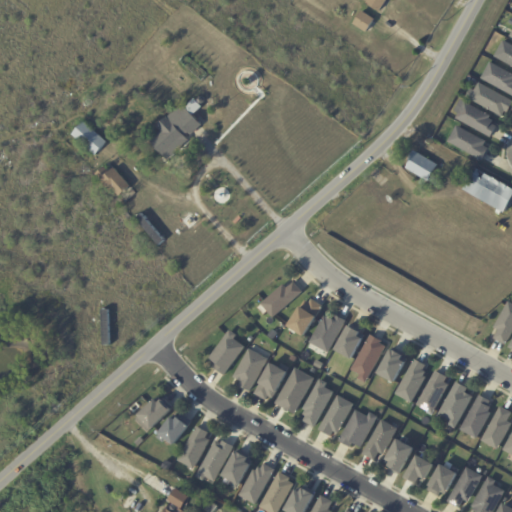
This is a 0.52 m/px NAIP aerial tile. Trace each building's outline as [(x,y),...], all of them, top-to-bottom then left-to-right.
[(389,0),(382,12),(368,4),(369,3),(365,0),(389,0)] [(375,22),(368,33),(355,24),(363,12),(376,20),(375,22)] [(365,37),(373,42),(371,46),(363,42),(365,37)] [(511,65),(496,57),(505,41),(511,44),(511,65)] [(209,75),(203,82),(182,62),(188,56),(209,75)] [(511,94),(483,79),(492,62),(511,73),(511,94)] [(511,110),(510,114),(508,112),(505,118),(472,100),(481,83),(511,100),(511,110)] [(494,123),(494,124),(499,127),(493,138),(458,119),(461,114),(456,112),(462,100),(492,117),(491,119),(495,121),(494,123)] [(202,124),(203,125),(188,139),(190,141),(169,161),(152,142),(164,131),(159,127),(169,117),(169,118),(184,105),(202,124)] [(98,133),(109,143),(97,156),(94,153),(92,155),(85,149),(87,147),(74,135),(86,122),(98,133)] [(487,143),(485,146),(491,149),(484,161),(450,143),(459,126),(488,142),(487,143)] [(434,177),(430,182),(408,169),(413,160),(411,159),(416,151),(440,166),(434,177)] [(116,168),(132,187),(121,197),(115,189),(112,192),(97,175),(106,167),(111,172),(116,168)] [(504,212),(466,190),(478,169),(511,188),(511,204),(507,214),(504,212)] [(297,284),(305,293),(275,318),(263,304),(285,285),(289,289),(296,283),(297,284)] [(315,301),(325,307),(307,337),(291,328),(307,301),(311,304),(313,300),(315,301)] [(505,344),(496,339),(500,331),(496,329),(510,302),(511,303),(511,338),(508,346),(505,344)] [(338,316),(347,321),(335,343),(336,344),(330,354),(311,343),(325,317),(328,319),(329,316),(334,320),(337,315),(338,316)] [(352,328),(363,334),(367,336),(365,340),(366,340),(355,361),(338,351),(351,327),(352,328)] [(224,375),(216,369),(219,365),(211,359),(231,331),(239,336),(236,340),(247,348),(226,376),(224,375)] [(275,333),(280,336),(276,342),(271,338),(275,333)] [(374,337),(384,342),(382,345),(387,347),(368,384),(360,380),(362,376),(353,371),(372,336),(374,337)] [(396,349),(408,355),(406,358),(409,360),(408,363),(409,364),(398,384),(381,375),(395,348),(396,349)] [(254,352),(268,360),(259,377),(260,377),(252,393),(240,387),(243,382),(235,378),(251,350),(254,352)] [(417,360),(428,366),(425,371),(428,373),(426,377),(429,379),(414,404),(398,395),(417,360)] [(272,398),(270,397),(268,401),(256,395),(273,364),(280,368),(282,364),(290,369),(288,373),(290,374),(279,394),(278,394),(275,399),(272,398)] [(295,371),(314,383),(294,419),(275,405),(295,371)] [(438,372),(449,378),(447,383),(451,385),(435,415),(419,406),(437,372),(438,372)] [(335,393),(317,428),(305,422),(308,418),(305,416),(307,412),(305,410),(321,380),(329,384),(327,389),(335,393)] [(459,383),(470,389),(467,394),(475,398),(457,430),(450,426),(452,422),(441,416),(458,383),(459,383)] [(338,434),(335,432),(333,437),(321,431),(340,396),(356,405),(340,435),(338,434)] [(482,396),(492,402),(490,407),(493,409),(491,413),(493,414),(479,440),(462,431),(481,396),(482,396)] [(162,399),(164,401),(166,399),(176,409),(174,411),(154,431),(141,417),(160,398),(162,399)] [(503,408),(511,412),(511,418),(510,422),(511,423),(511,428),(500,451),(484,442),(502,407),(503,408)] [(357,445),(355,444),(353,449),(341,442),(358,411),(369,418),(372,414),(380,418),(363,448),(357,445)] [(184,416),(193,423),(190,427),(191,427),(176,447),(168,441),(166,444),(159,439),(176,416),(180,419),(183,415),(184,416)] [(384,455),(382,454),(377,462),(365,456),(383,421),(400,430),(386,456),(384,455)] [(201,428),(210,434),(208,439),(212,441),(196,471),(179,462),(198,427),(201,428)] [(141,438),(145,441),(140,447),(136,443),(141,438)] [(407,444),(417,450),(403,476),(390,470),(391,467),(387,464),(400,441),(407,444)] [(225,443),(234,447),(222,469),(223,470),(216,483),(207,478),(205,482),(198,478),(217,442),(223,444),(224,442),(225,443)] [(241,451),(252,457),(250,460),(254,462),(252,465),(253,466),(242,487),(241,486),(239,490),(232,486),(234,483),(225,478),(240,450),(241,451)] [(428,456),(435,460),(433,464),(436,466),(428,481),(426,480),(425,483),(421,481),(419,485),(407,479),(420,457),(425,460),(428,456)] [(267,465),(277,471),(258,506),(241,497),(256,471),(258,472),(260,468),(263,470),(266,465),(267,465)] [(452,471),(461,476),(451,494),(449,493),(448,496),(443,493),(441,497),(430,491),(444,466),(452,471)] [(469,502),(467,501),(462,509),(450,503),(469,468),(485,478),(470,503),(469,502)] [(282,474),(292,479),(291,482),(295,485),(284,505),(285,505),(281,511),(268,511),(262,508),(281,473),(282,474)] [(498,483),(496,486),(507,492),(496,511),(475,511),(477,509),(474,508),(491,478),(498,482),(498,483)] [(307,488),(318,494),(317,496),(318,497),(310,511),(288,511),(300,489),(304,490),(305,487),(307,488)] [(183,509),(182,510),(169,502),(177,490),(190,498),(183,509)] [(324,497),(335,503),(330,511),(314,511),(323,497),(324,497)] [(511,511),(511,505),(504,501),(498,511),(511,511)]
